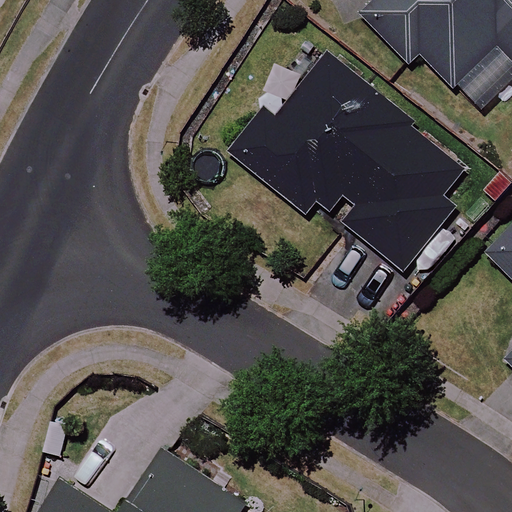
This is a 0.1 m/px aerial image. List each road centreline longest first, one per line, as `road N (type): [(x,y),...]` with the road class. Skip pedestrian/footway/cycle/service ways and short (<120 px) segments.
road 1 (residential): [(511,507),(34,225)]
road 2 (tertiary): [(147,0),(89,101),(34,225)]
